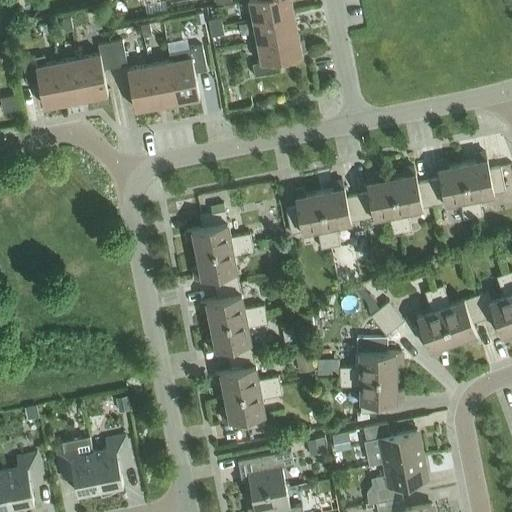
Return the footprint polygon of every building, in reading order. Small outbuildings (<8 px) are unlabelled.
[(293,10),(291,0),(248,0),(252,18),(293,10)] [(256,38),(297,30),(293,10),(252,18),(256,38)] [(64,29),(72,28),(70,15),(62,17),(64,29)] [(210,27),(222,24),(220,16),(208,19),(210,27)] [(143,35),(151,34),(149,22),(141,23),(143,35)] [(222,24),(210,27),(211,35),(224,33),(222,24)] [(297,30),(256,38),(261,61),(252,63),(254,75),(279,70),(277,58),(301,53),(297,30)] [(109,41),(114,66),(126,63),(122,38),(109,41)] [(103,68),(114,66),(109,41),(97,43),(99,52),(78,56),(86,97),(107,92),(103,68)] [(189,46),(168,51),(170,59),(177,100),(199,96),(194,71),(206,69),(201,44),(189,46)] [(47,62),(45,53),(21,58),(26,83),(38,80),(43,105),(64,101),(56,60),(47,62)] [(64,101),(86,97),(78,56),(56,60),(64,101)] [(156,104),(177,100),(169,59),(148,63),(156,104)] [(135,108),(156,104),(148,63),(127,68),(135,108)] [(462,162),(473,217),(482,215),(478,195),(493,192),(505,189),(500,165),(488,167),(486,157),(485,151),(475,153),(476,159),(462,162)] [(473,217),(462,162),(448,164),(447,159),(437,161),(438,167),(437,167),(439,177),(428,179),(433,204),(444,201),(444,202),(459,199),(463,219),(473,217)] [(433,204),(428,179),(417,181),(415,171),(413,166),(403,168),(404,173),(390,176),(401,231),(411,229),(407,209),(422,206),(433,204)] [(401,231),(390,176),(377,179),(375,173),(365,175),(366,181),(368,191),(357,193),(362,218),(373,216),(388,213),(392,233),(401,231)] [(362,218),(357,193),(346,195),(344,185),(343,185),(342,180),(332,182),(333,187),(319,190),(330,245),(340,243),(336,223),(351,221),(350,220),(362,218)] [(330,245),(319,190),(305,193),(304,187),(294,189),(295,195),(294,195),(297,205),(285,207),(290,232),(301,230),(316,227),(320,247),(330,245)] [(196,252),(252,241),(250,231),(230,235),(227,220),(226,220),(224,209),(199,214),(202,225),(191,227),(191,228),(186,229),(188,239),(193,238),(196,252)] [(213,286),(238,281),(236,269),(233,254),(253,250),(252,241),(196,252),(199,266),(193,267),(195,277),(201,276),(211,274),(213,286)] [(511,333),(511,330),(511,329),(511,291),(505,272),(496,275),(503,294),(490,299),(487,290),(474,294),(483,318),(494,314),(501,333),(503,338),(511,335),(511,333)] [(210,323),(266,312),(264,303),(244,307),(241,292),(238,281),(213,286),(216,297),(205,299),(200,300),(202,310),(207,309),(210,323)] [(483,318),(474,294),(464,298),(463,298),(449,303),(442,283),(433,287),(452,340),(465,335),(467,340),(477,337),(475,332),(476,331),(472,322),(483,318)] [(439,345),(452,340),(433,287),(424,290),(431,309),(416,314),(429,348),(431,353),(441,350),(439,345)] [(379,306),(395,326),(404,319),(388,299),(379,306)] [(385,333),(395,326),(379,306),(370,314),(385,333)] [(228,357),(252,352),(250,341),(251,341),(248,326),(268,322),(266,312),(210,323),(213,337),(207,338),(209,348),(215,347),(215,348),(225,346),(228,357)] [(339,365),(339,375),(395,374),(395,360),(401,360),(401,350),(395,350),(395,349),(359,350),(359,365),(339,365)] [(224,395),(280,384),(278,374),(258,378),(255,363),(252,352),(228,357),(230,368),(219,370),(220,371),(214,372),(216,382),(222,381),(224,395)] [(395,374),(339,375),(339,385),(359,385),(360,400),(360,411),(357,412),(357,419),(369,417),(368,411),(385,411),(385,399),(396,399),(401,399),(401,388),(396,389),(395,374)] [(280,384),(224,395),(227,409),(222,410),(224,420),(229,419),(240,417),(242,428),(267,424),(264,412),(265,412),(262,397),(282,393),(280,384)] [(129,407),(127,393),(115,395),(117,409),(129,407)] [(384,460),(422,453),(417,429),(390,434),(387,421),(363,426),(366,439),(379,437),(384,460)] [(92,449),(101,493),(105,492),(109,491),(113,490),(116,488),(120,485),(123,483),(120,467),(131,464),(125,433),(105,437),(106,447),(92,449)] [(101,493),(92,449),(78,452),(76,443),(56,447),(62,478),(74,476),(77,492),(81,493),(85,494),(89,494),(93,494),(97,494),(101,493)] [(251,492),(286,485),(281,465),(293,462),(290,448),(237,459),(241,480),(248,479),(251,492)] [(3,467),(12,511),(16,510),(20,509),(23,507),(27,505),(31,503),(34,501),(31,484),(42,482),(36,451),(16,455),(17,464),(3,467)] [(369,502),(375,501),(402,495),(399,482),(427,477),(422,453),(384,460),(386,473),(372,475),(373,482),(367,490),(369,502)] [(12,511),(3,467),(0,467),(0,511),(4,511),(8,511),(12,511)] [(247,511),(303,511),(301,503),(290,505),(286,485),(251,492),(254,505),(247,507),(247,511)] [(394,511),(433,511),(432,503),(404,508),(402,495),(375,501),(377,511),(388,511),(394,511)]
